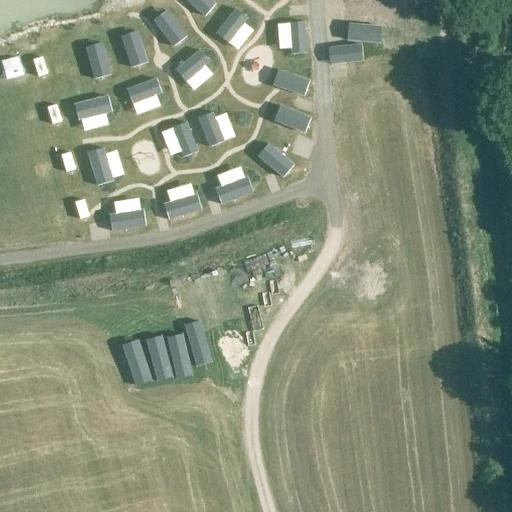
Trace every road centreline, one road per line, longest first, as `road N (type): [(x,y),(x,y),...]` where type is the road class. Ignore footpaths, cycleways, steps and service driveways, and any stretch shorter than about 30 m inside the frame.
road 1 (track): [(315,0),(321,168),(337,224),(322,262),(272,330),(251,382),(249,434),(269,511)]
road 2 (track): [(324,179),(156,237),(0,260)]
road 3 (track): [(511,299),(493,91),(510,36),(500,0)]
